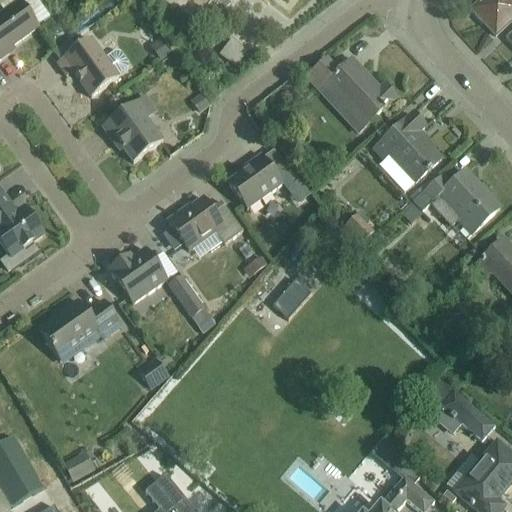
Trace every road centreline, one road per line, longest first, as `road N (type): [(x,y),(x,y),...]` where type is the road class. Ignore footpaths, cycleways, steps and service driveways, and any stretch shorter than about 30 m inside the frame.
road 1 (residential): [(123,225),(33,99),(22,94),(5,104),(2,119),(91,248)]
road 2 (residential): [(123,225),(221,155),(240,109),(392,0)]
road 3 (residential): [(511,129),(429,44),(430,3)]
